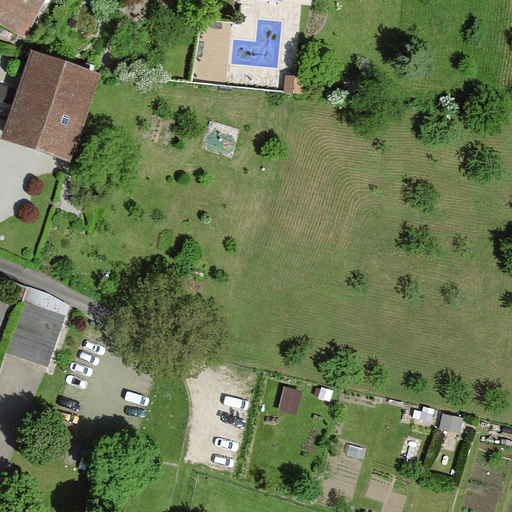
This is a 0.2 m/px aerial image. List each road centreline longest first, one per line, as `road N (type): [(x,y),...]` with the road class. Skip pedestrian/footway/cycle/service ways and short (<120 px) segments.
road 1 (track): [(180,511),(210,382),(153,338)]
road 2 (residential): [(0,265),(153,338)]
